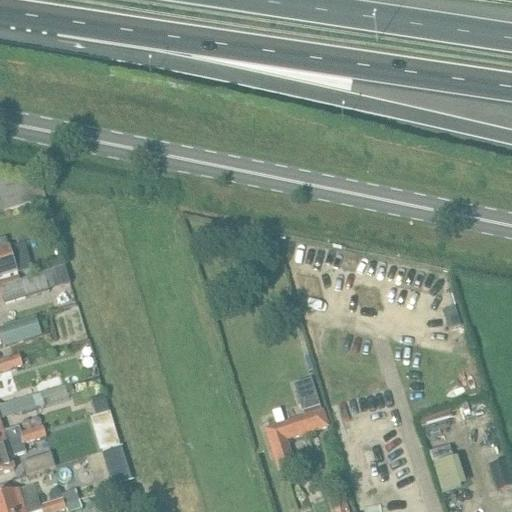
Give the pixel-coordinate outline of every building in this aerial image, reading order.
[(0,210),(41,198),(36,183),(0,175),(0,210)] [(0,249),(10,247),(6,238),(0,239),(0,249)] [(0,249),(0,279),(18,274),(18,272),(31,269),(23,243),(10,247),(0,249)] [(80,306),(62,310),(72,346),(89,342),(80,306)] [(0,333),(4,348),(42,337),(36,318),(0,329),(0,333)] [(8,360),(11,370),(22,366),(19,356),(8,360)] [(0,373),(11,370),(8,360),(0,362),(0,373)] [(0,410),(3,419),(45,407),(41,394),(0,406),(0,410)] [(324,411),(264,430),(278,473),(296,467),(288,442),(329,429),(324,411)] [(0,446),(22,440),(20,434),(19,429),(3,434),(0,424),(0,446)] [(43,427),(32,431),(35,441),(47,438),(43,427)] [(35,441),(32,431),(20,434),(22,440),(0,446),(0,475),(14,471),(10,458),(26,453),(24,445),(35,441)] [(121,448),(104,453),(115,487),(132,482),(121,448)] [(450,448),(431,452),(434,462),(452,457),(450,448)] [(55,468),(51,454),(22,463),(26,477),(55,468)] [(458,459),(434,466),(443,494),(467,486),(458,459)] [(490,467),(498,490),(511,485),(511,480),(506,462),(490,467)] [(124,505),(136,502),(130,485),(119,489),(124,505)] [(76,490),(62,495),(63,500),(65,505),(66,505),(79,501),(76,490)] [(54,511),(52,504),(40,507),(38,498),(22,503),(18,491),(0,497),(0,511),(54,511)] [(349,511),(345,499),(332,502),(335,511),(349,511)] [(63,500),(52,504),(54,511),(62,511),(66,511),(65,505),(63,500)] [(74,511),(82,510),(79,501),(66,505),(65,505),(66,511),(67,511),(74,511)]
